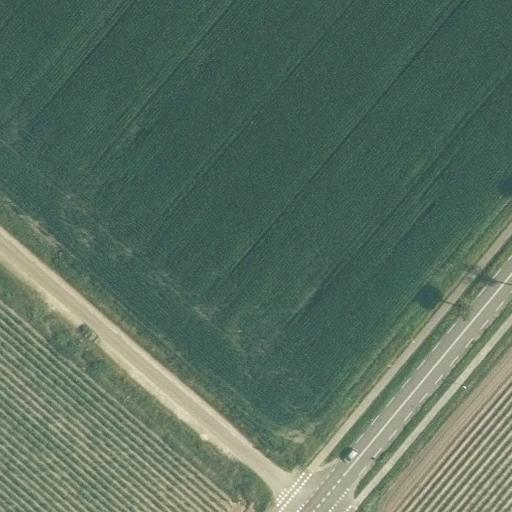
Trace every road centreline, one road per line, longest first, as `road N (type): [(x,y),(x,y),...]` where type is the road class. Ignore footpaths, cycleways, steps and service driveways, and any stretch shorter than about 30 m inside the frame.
road 1 (unclassified): [(311,511),(0,243)]
road 2 (secondary): [(311,511),(511,272)]
